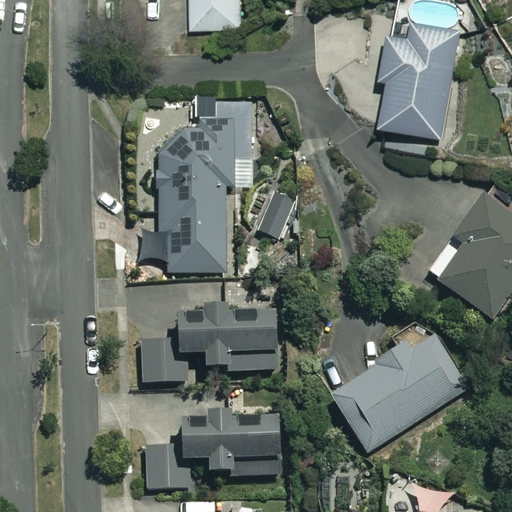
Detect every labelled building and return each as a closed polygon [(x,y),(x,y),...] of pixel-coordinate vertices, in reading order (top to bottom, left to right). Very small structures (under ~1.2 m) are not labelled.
[(244,0),(191,0),(193,31),(246,29),(244,0)] [(414,26),(411,40),(390,36),(382,83),(389,84),(382,130),(443,140),(460,34),(414,26)] [(251,104),(216,104),(216,129),(158,130),(159,235),(167,235),(168,274),(228,274),(227,161),(251,160),(251,104)] [(300,207),(275,195),(258,232),(282,243),(300,207)] [(511,295),(511,217),(481,197),(426,279),(494,324),(511,295)] [(238,319),(238,310),(177,311),(178,344),(141,344),(142,385),(187,384),(187,359),(203,359),(204,374),(278,372),(277,309),(254,310),(254,319),(238,319)] [(465,390),(429,336),(330,401),(366,455),(465,390)] [(236,428),(235,417),(179,419),(179,450),(146,451),(147,492),(194,491),(193,465),(207,465),(207,477),(275,475),(273,416),(256,417),(256,427),(236,428)]
